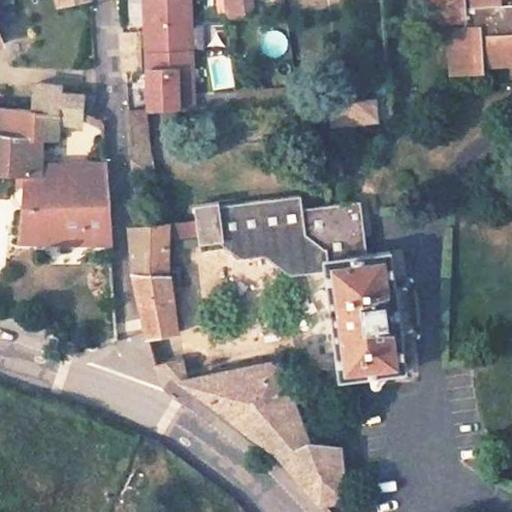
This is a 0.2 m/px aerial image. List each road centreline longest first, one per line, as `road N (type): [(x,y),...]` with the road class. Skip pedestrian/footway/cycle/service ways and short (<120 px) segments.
road 1 (residential): [(102,0),(139,400)]
road 2 (tertiary): [(282,511),(185,428),(139,400)]
road 3 (tertiary): [(139,400),(0,356)]
